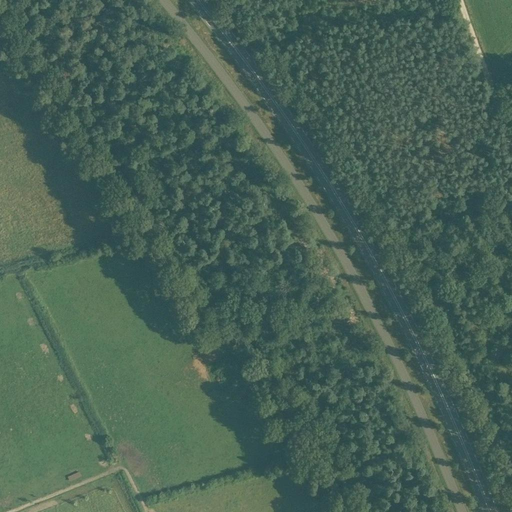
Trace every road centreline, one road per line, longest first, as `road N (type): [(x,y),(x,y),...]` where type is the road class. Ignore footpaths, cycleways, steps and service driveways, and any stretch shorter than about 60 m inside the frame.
road 1 (track): [(356,511),(285,396),(0,19)]
road 2 (unclassified): [(463,511),(351,270),(239,95),(163,0)]
road 3 (primary): [(490,511),(373,258),(259,80),(196,0)]
road 4 (track): [(461,0),(511,139)]
